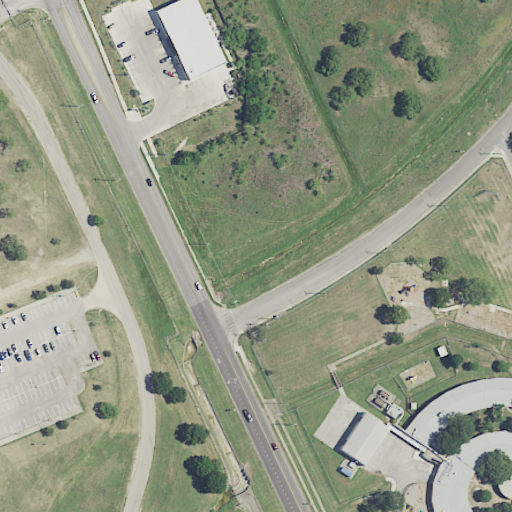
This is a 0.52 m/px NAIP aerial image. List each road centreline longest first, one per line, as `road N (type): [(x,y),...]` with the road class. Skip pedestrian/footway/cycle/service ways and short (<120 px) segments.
road 1 (residential): [(0,62),(37,114),(131,321),(148,408),(130,511)]
road 2 (tertiary): [(218,338),(60,0)]
road 3 (residential): [(511,118),(383,236),(218,338)]
road 4 (tertiary): [(300,511),(218,338)]
